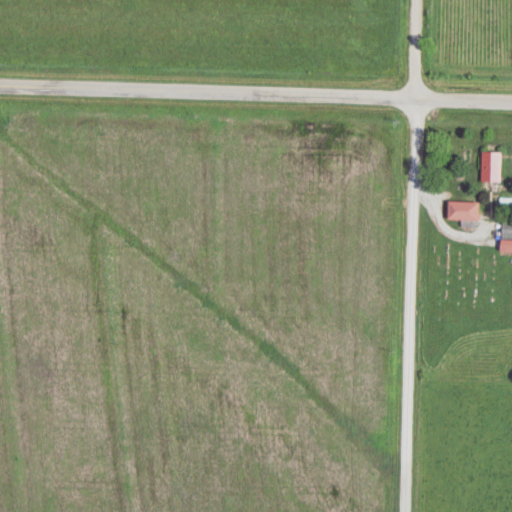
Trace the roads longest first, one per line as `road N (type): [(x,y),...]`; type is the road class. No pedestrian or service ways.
road 1 (residential): [(511,114),(0,97)]
road 2 (residential): [(390,511),(404,0)]
